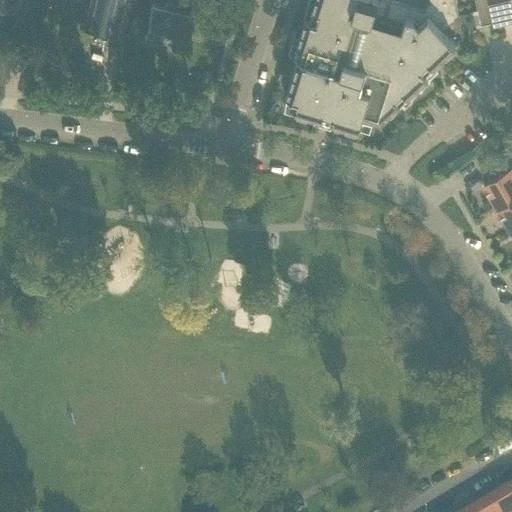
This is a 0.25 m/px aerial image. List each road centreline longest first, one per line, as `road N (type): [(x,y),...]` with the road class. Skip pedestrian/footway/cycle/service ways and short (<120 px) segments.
road 1 (residential): [(228,148),(0,121)]
road 2 (residential): [(511,343),(439,223),(384,181)]
road 3 (residential): [(511,84),(475,99),(384,181)]
road 4 (residential): [(384,181),(228,148)]
road 5 (residential): [(228,148),(269,0)]
road 6 (residential): [(408,511),(511,451)]
